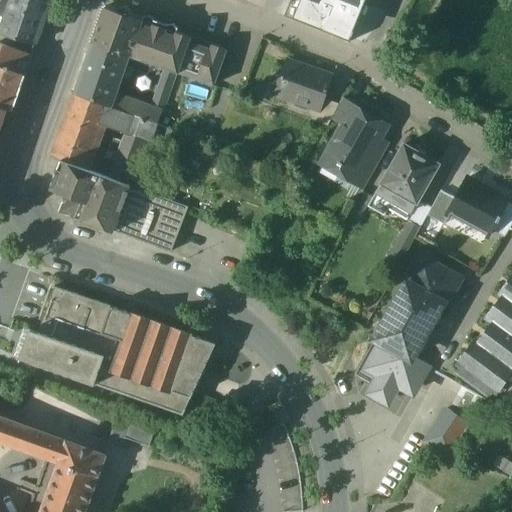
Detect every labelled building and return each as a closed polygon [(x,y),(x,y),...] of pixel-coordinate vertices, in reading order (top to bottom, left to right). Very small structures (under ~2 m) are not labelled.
[(41,0),(1,0),(0,3),(8,6),(0,32),(0,34),(35,45),(49,3),(41,0)] [(291,0),(285,15),(351,42),(367,0),(301,0),(300,2),(294,0),(291,0)] [(225,51),(105,8),(92,43),(126,55),(165,69),(175,73),(213,86),(225,51)] [(406,12),(396,28),(405,34),(415,18),(406,12)] [(92,43),(74,94),(108,106),(112,95),(126,55),(92,43)] [(31,56),(0,45),(0,107),(12,111),(31,56)] [(333,76),(286,60),(280,78),(283,79),(278,92),(275,91),(274,95),(311,108),(321,111),(325,99),(333,76)] [(165,69),(151,109),(161,113),(175,73),(165,69)] [(108,106),(74,94),(60,132),(94,145),(108,106)] [(151,109),(112,95),(108,106),(124,112),(137,116),(157,124),(161,113),(151,109)] [(355,106),(342,98),(338,104),(331,119),(343,126),(355,106)] [(321,111),(311,108),(308,119),(328,126),(331,119),(338,104),(325,99),(321,111)] [(379,120),(355,106),(343,126),(320,166),(351,182),(354,177),(355,178),(371,152),(386,126),(378,122),(379,120)] [(0,107),(0,132),(2,127),(6,128),(12,111),(0,107)] [(137,116),(124,112),(118,129),(130,134),(137,116)] [(157,124),(137,116),(130,134),(122,155),(143,163),(152,136),(156,125),(157,124)] [(186,136),(156,125),(152,136),(168,141),(169,138),(183,143),(186,136)] [(94,145),(60,132),(51,156),(65,161),(85,168),(94,145)] [(382,181),(382,182),(416,202),(417,201),(438,165),(404,145),(382,181)] [(371,152),(355,178),(354,177),(351,182),(363,189),(381,158),(371,152)] [(143,163),(122,155),(113,179),(131,186),(134,187),(143,163)] [(274,168),(246,157),(240,173),(268,183),(274,168)] [(85,168),(65,161),(61,171),(63,192),(74,216),(115,231),(131,186),(113,179),(85,168)] [(478,185),(466,178),(455,199),(447,213),(448,213),(460,219),(461,216),(490,231),(495,221),(497,222),(500,217),(498,216),(505,202),(477,187),(478,185)] [(416,202),(382,182),(382,181),(381,181),(376,190),(383,194),(379,201),(408,217),(416,202)] [(134,187),(131,186),(115,231),(173,253),(190,208),(134,187)] [(372,196),(362,190),(351,210),(361,216),(372,196)] [(431,209),(427,216),(442,224),(448,213),(447,213),(455,199),(440,191),(431,209)] [(431,209),(417,201),(416,202),(408,217),(408,222),(389,258),(399,264),(414,238),(415,238),(427,216),(431,209)] [(413,278),(448,298),(458,279),(424,260),(413,278)] [(413,278),(411,277),(376,338),(412,357),(448,298),(413,278)] [(511,279),(501,294),(511,302),(511,279)] [(113,307),(54,287),(40,325),(40,326),(38,333),(29,329),(18,359),(29,363),(94,385),(183,415),(216,343),(113,308),(113,307)] [(511,302),(501,294),(500,295),(504,297),(488,318),(511,335),(511,302)] [(511,335),(488,318),(488,319),(494,323),(479,343),(476,341),(475,342),(511,369),(511,335)] [(412,357),(376,338),(355,375),(374,385),(369,393),(388,404),(398,386),(413,394),(428,366),(412,357)] [(511,369),(475,342),(458,364),(462,367),(491,389),(495,392),(511,370),(511,369)] [(491,389),(462,367),(458,374),(486,395),(491,389)] [(480,398),(461,387),(456,396),(475,407),(480,398)] [(475,407),(456,396),(451,405),(470,416),(475,407)] [(282,406),(273,411),(280,425),(289,421),(282,406)] [(157,422),(119,409),(109,441),(121,446),(125,437),(149,446),(157,422)] [(469,425),(446,409),(425,442),(426,446),(448,455),(469,425)] [(65,440),(0,416),(0,440),(58,461),(65,440)] [(39,511),(84,511),(105,454),(65,440),(58,461),(39,511)]
